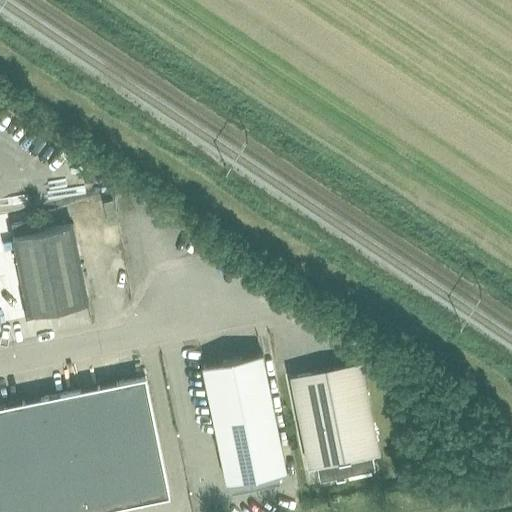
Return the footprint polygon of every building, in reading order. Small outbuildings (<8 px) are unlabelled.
[(89,192),(101,182),(85,165),(73,175),(89,192)] [(0,204),(21,202),(19,190),(0,192),(0,204)] [(101,209),(118,207),(116,192),(99,194),(101,209)] [(72,223),(38,230),(36,218),(11,223),(13,235),(25,294),(21,295),(26,318),(44,314),(43,311),(88,301),(72,223)] [(227,482),(229,482),(231,493),(280,483),(278,472),(286,470),(262,352),(202,364),(227,482)] [(372,454),(380,452),(361,360),(290,374),(309,466),(317,465),(320,480),(375,469),(372,454)] [(145,375),(24,400),(0,405),(0,511),(86,511),(170,495),(145,375)]
